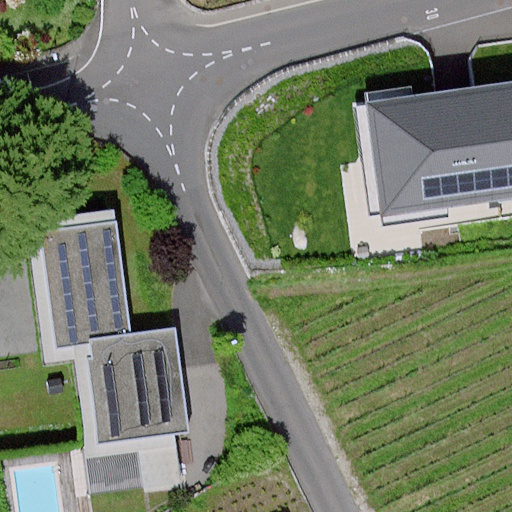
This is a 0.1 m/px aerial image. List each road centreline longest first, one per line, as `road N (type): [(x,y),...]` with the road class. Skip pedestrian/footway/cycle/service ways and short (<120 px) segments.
road 1 (residential): [(144,80),(228,289),(336,511)]
road 2 (residential): [(446,0),(144,80)]
road 3 (residential): [(144,80),(0,118)]
